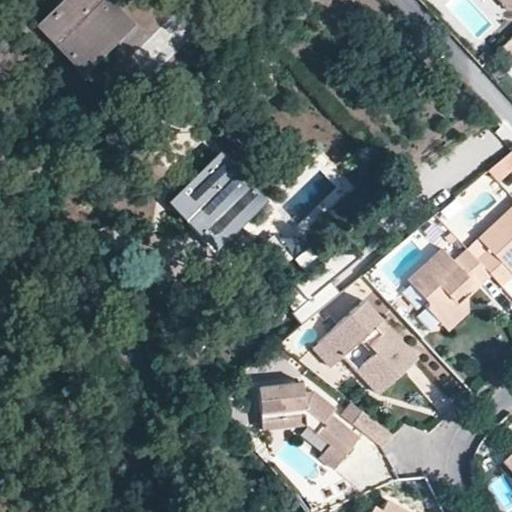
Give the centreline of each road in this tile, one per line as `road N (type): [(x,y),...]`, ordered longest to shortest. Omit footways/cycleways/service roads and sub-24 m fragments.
road 1 (residential): [(0,175),(91,297),(273,511)]
road 2 (residential): [(400,0),(511,124)]
road 3 (residential): [(511,379),(453,432),(449,450),(470,511)]
